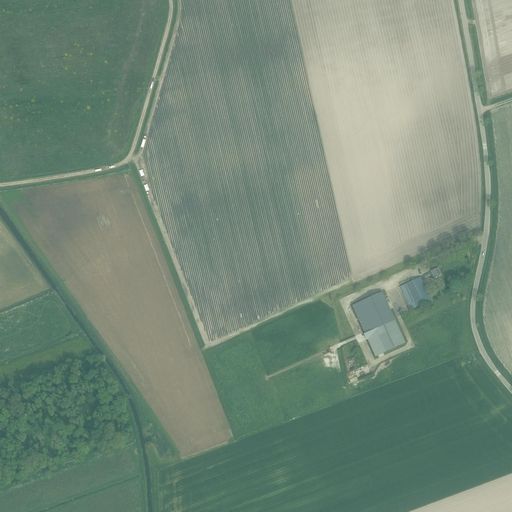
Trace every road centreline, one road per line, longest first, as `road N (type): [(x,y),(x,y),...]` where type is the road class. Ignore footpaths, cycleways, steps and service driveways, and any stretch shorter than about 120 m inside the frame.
road 1 (unclassified): [(511,390),(482,350),(472,317),(487,171),(460,0)]
road 2 (track): [(0,185),(127,160),(171,0)]
road 3 (unknown): [(485,238),(340,302)]
